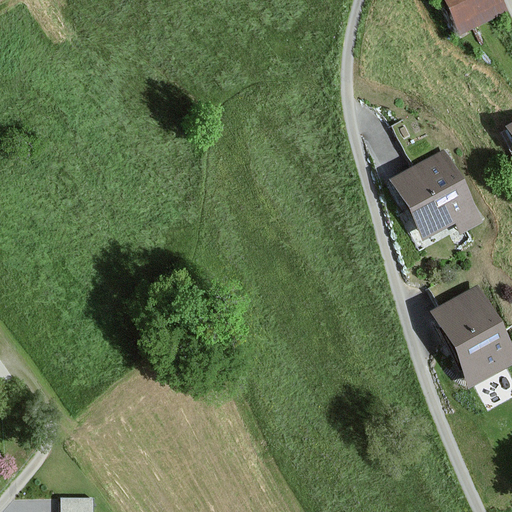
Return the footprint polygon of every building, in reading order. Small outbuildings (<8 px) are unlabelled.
[(500,11),(495,0),(435,0),(452,34),(500,11)] [(511,124),(500,131),(511,152),(511,124)] [(478,222),(441,153),(384,183),(416,244),(448,227),(452,235),(478,222)] [(511,359),(511,358),(474,290),(431,313),(469,383),(511,359)] [(91,511),(92,501),(61,502),(61,511),(91,511)]
